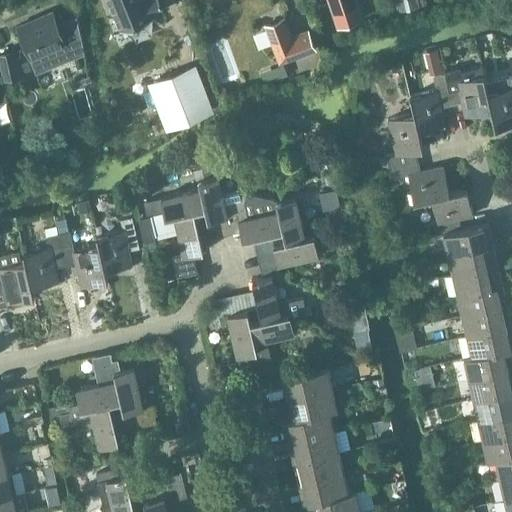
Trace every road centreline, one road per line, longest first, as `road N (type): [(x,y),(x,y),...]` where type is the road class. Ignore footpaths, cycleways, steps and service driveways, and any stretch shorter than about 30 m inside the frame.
road 1 (residential): [(0,366),(179,328)]
road 2 (residential): [(179,328),(196,343),(208,390),(245,400),(255,429)]
